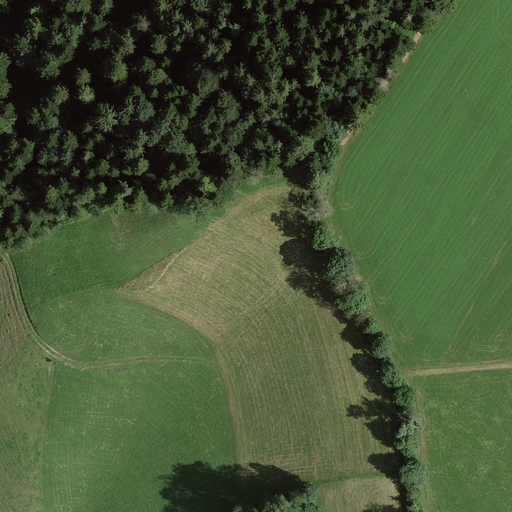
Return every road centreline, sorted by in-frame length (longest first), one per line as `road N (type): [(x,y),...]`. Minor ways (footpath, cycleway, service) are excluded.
road 1 (track): [(148,0),(46,86),(0,106)]
road 2 (track): [(0,249),(29,326),(56,359)]
